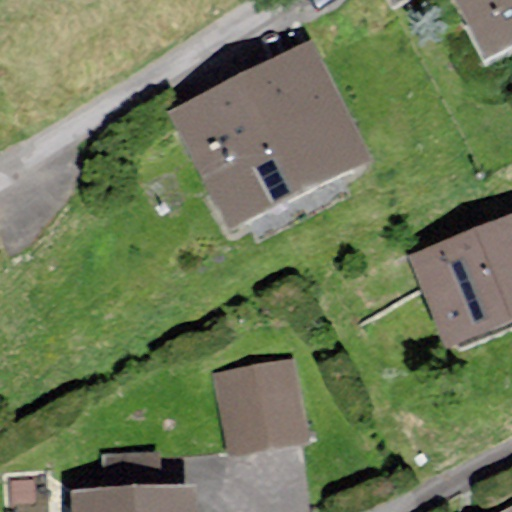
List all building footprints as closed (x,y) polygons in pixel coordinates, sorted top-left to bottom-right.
[(511,38),(511,0),(458,0),(481,51),(511,38)] [(363,154),(309,47),(180,112),(233,219),(363,154)] [(511,314),(511,222),(422,257),(453,337),(511,314)] [(304,436),(290,365),(221,379),(235,449),(304,436)] [(194,511),(194,490),(80,492),(80,511),(194,511)]
